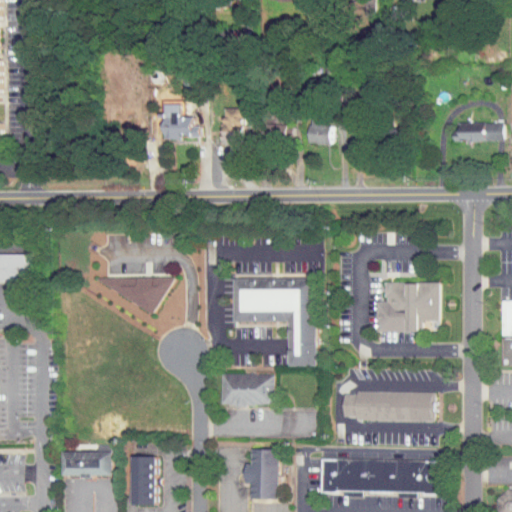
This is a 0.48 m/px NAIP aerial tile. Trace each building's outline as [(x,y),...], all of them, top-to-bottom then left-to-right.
[(182,111),(169,111),(169,99),(153,99),(154,133),(189,132),(189,119),(182,120),(182,111)] [(212,136),(232,136),(233,103),(213,102),(212,136)] [(320,138),(320,120),(311,120),(311,112),(299,113),(299,138),(320,138)] [(491,134),(491,116),(448,117),(448,125),(442,125),(442,136),(491,134)] [(511,117),(503,118),(503,135),(511,135),(511,117)] [(253,133),(281,134),(282,119),(254,118),(253,133)] [(0,275),(22,275),(21,248),(0,247),(0,275)] [(316,364),(316,276),(235,277),(236,321),(291,320),(291,364),(316,364)] [(441,319),(441,281),(387,281),(386,300),(378,300),(378,330),(423,330),(423,319),(441,319)] [(511,294),(491,294),(491,361),(511,361),(511,294)] [(276,374),(224,374),(224,405),(276,405),(276,374)] [(349,390),(437,391),(437,419),(349,419),(349,390)] [(235,477),(240,478),(240,493),(267,493),(268,444),(241,444),(240,458),(235,458),(235,477)] [(249,483),(255,483),(255,498),(282,498),(283,449),(256,449),(255,463),(250,463),(249,483)] [(67,475),(116,474),(116,451),(67,451),(67,475)] [(120,499),(145,499),(145,451),(121,451),(120,499)] [(134,504),(158,504),(159,456),(134,456),(134,504)] [(324,458),(441,462),(440,496),(323,493),(324,458)] [(486,511),(511,511),(511,486),(486,486),(486,511)]
